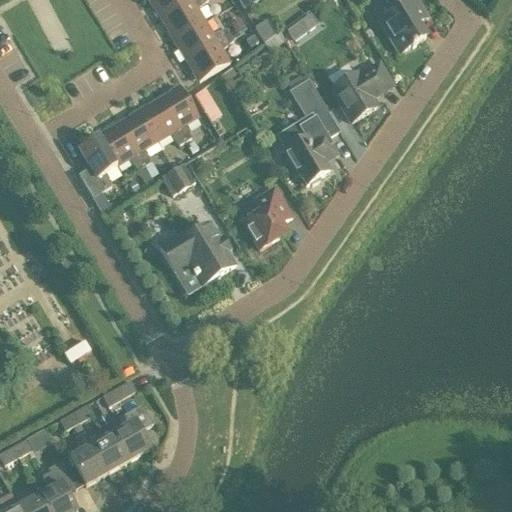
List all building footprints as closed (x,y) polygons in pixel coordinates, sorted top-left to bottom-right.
[(162,23),(200,0),(154,0),(150,3),(162,23)] [(174,43),(205,25),(197,12),(208,2),(206,0),(200,0),(162,23),(174,43)] [(420,9),(414,0),(386,0),(394,14),(379,23),(399,56),(425,40),(410,16),(420,9)] [(307,33),(320,24),(312,13),(299,22),(307,33)] [(231,25),(236,32),(244,27),(239,20),(231,25)] [(254,30),(264,46),(275,37),(266,23),(254,30)] [(186,63),(229,37),(226,31),(212,36),(205,25),(174,43),(186,63)] [(229,37),(186,63),(199,84),(230,66),(222,53),(233,43),(229,37)] [(253,38),(245,42),(249,49),(256,44),(253,38)] [(392,89),(379,67),(358,79),(356,76),(330,91),(351,125),(377,110),(371,101),(392,89)] [(235,77),(231,71),(220,79),(224,85),(235,77)] [(321,163),(335,155),(327,142),(340,135),(308,83),(307,84),(304,79),(301,80),(299,78),(287,86),(291,93),(289,95),(305,121),(275,139),(284,154),(281,156),(295,179),(299,177),(306,189),(309,187),(311,188),(320,183),(320,180),(329,175),(321,163)] [(208,88),(197,92),(207,121),(219,117),(208,88)] [(180,89),(159,102),(185,145),(184,145),(189,152),(194,149),(189,142),(191,141),(186,127),(198,120),(180,89)] [(179,148),(184,145),(185,145),(159,102),(139,114),(158,144),(169,137),(179,148)] [(150,166),(145,152),(158,144),(139,114),(119,126),(145,169),(150,166)] [(128,162),(138,173),(145,169),(119,126),(97,139),(116,170),(128,162)] [(78,177),(92,201),(111,189),(106,176),(116,170),(97,139),(78,151),(90,170),(78,177)] [(161,180),(172,199),(194,186),(183,167),(161,180)] [(133,195),(138,192),(134,184),(129,187),(133,195)] [(259,254),(286,237),(280,228),(292,221),(274,191),(254,204),(261,215),(242,226),(259,254)] [(109,210),(103,200),(96,205),(102,214),(109,210)] [(176,274),(189,296),(202,288),(202,289),(235,269),(209,227),(177,246),(174,240),(158,250),(174,276),(176,274)] [(108,411),(136,395),(130,384),(102,400),(108,411)] [(112,437),(128,466),(150,454),(139,435),(153,428),(142,408),(118,421),(124,431),(112,437)] [(87,409),(73,417),(79,427),(80,427),(93,419),(87,409)] [(79,427),(73,417),(59,425),(65,435),(72,431),(77,440),(74,441),(81,454),(60,466),(75,493),(84,488),(85,490),(107,478),(91,449),(79,427)] [(91,449),(107,478),(128,466),(112,437),(107,427),(97,433),(103,442),(92,449),(91,449)] [(12,451),(18,462),(32,454),(26,444),(12,451)] [(18,462),(12,451),(0,458),(0,463),(4,470),(18,462)] [(39,499),(46,511),(74,511),(66,498),(75,493),(60,466),(48,473),(49,475),(41,479),(49,493),(39,499)] [(0,503),(0,506),(3,511),(17,511),(10,498),(0,503)] [(46,511),(39,499),(17,511),(46,511)]
